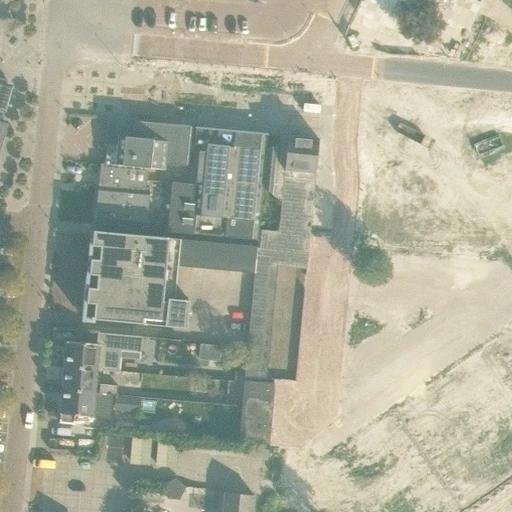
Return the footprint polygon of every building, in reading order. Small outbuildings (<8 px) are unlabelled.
[(110,121),(106,164),(149,169),(165,170),(165,165),(191,168),(195,129),(195,128),(193,128),(193,129),(183,128),(161,126),(131,123),(130,122),(127,122),(110,121)] [(166,183),(161,232),(258,242),(259,230),(263,189),(267,150),(268,135),(195,128),(195,129),(191,168),(190,186),(166,183)] [(257,248),(257,251),(308,256),(319,143),(319,139),(279,136),(278,144),(267,150),(263,189),(282,203),(279,232),(259,230),(258,242),(257,248)] [(97,184),(93,226),(145,231),(150,189),(147,189),(149,169),(106,164),(104,164),(102,185),(97,184)] [(410,166),(377,186),(431,280),(465,260),(410,166)] [(91,232),(83,320),(187,330),(190,302),(175,301),(178,267),(255,274),(257,251),(257,248),(91,232)] [(66,344),(64,368),(96,371),(118,373),(119,357),(120,351),(141,353),(143,338),(98,334),(96,346),(66,344)] [(201,345),(200,360),(220,362),(222,347),(201,345)] [(64,368),(62,392),(112,396),(113,396),(117,396),(118,388),(95,386),(96,371),(64,368)] [(471,370),(449,385),(462,405),(485,389),(479,380),(471,370)] [(494,370),(486,375),(493,384),(500,378),(494,370)] [(486,375),(479,380),(485,389),(493,384),(486,375)] [(210,399),(218,395),(212,382),(204,386),(210,399)] [(274,385),(244,382),(242,407),(272,410),(274,385)] [(449,385),(426,401),(433,412),(439,420),(462,405),(449,385)] [(485,389),(462,405),(475,423),(498,408),(485,389)] [(62,392),(59,424),(74,426),(74,419),(92,420),(110,422),(112,396),(62,392)] [(115,411),(139,413),(141,399),(116,397),(115,411)] [(462,405),(439,420),(452,439),(475,423),(462,405)] [(272,410),(242,407),(240,421),(270,424),(272,410)] [(498,408),(475,423),(488,442),(511,426),(498,408)] [(433,412),(426,417),(432,426),(439,420),(433,412)] [(426,417),(418,423),(424,431),(432,426),(426,417)] [(240,421),(238,444),(268,447),(270,424),(240,421)] [(475,423),(452,439),(465,458),(488,442),(475,423)] [(511,427),(511,426),(488,442),(502,461),(511,453),(511,427)] [(375,437),(352,453),(366,472),(389,456),(383,447),(375,437)] [(398,437),(390,442),(396,451),(404,445),(398,437)] [(390,442),(383,447),(389,456),(396,451),(390,442)] [(488,442),(465,458),(471,466),(479,477),(502,461),(488,442)] [(352,453),(330,468),(337,479),(343,487),(366,472),(352,453)] [(389,456),(366,472),(379,491),(402,475),(389,456)] [(465,458),(458,463),(464,472),(471,466),(465,458)] [(124,462),(120,505),(151,508),(151,509),(152,509),(156,465),(124,462)] [(458,463),(450,469),(456,477),(464,472),(458,463)] [(156,465),(152,509),(181,511),(184,467),(156,465)] [(50,467),(48,496),(91,500),(93,471),(50,467)] [(184,467),(181,511),(182,511),(182,510),(204,511),(209,511),(213,469),(184,467)] [(213,469),(209,511),(236,511),(237,508),(238,500),(238,492),(239,485),(240,476),(240,471),(213,469)] [(366,472),(343,487),(343,488),(356,506),(379,491),(366,472)] [(402,475),(379,491),(392,509),(415,493),(402,475)] [(240,476),(239,485),(251,486),(251,477),(240,476)] [(254,511),(255,509),(255,501),(256,494),(257,486),(257,478),(251,477),(251,486),(250,493),(249,501),(249,509),(248,511),(254,511)] [(257,478),(257,486),(269,487),(270,479),(257,478)] [(337,479),(329,484),(335,493),(343,488),(343,487),(337,479)] [(430,483),(422,488),(428,497),(436,491),(430,483)] [(329,484),(322,490),(328,498),(335,493),(329,484)] [(239,485),(238,492),(250,493),(251,486),(239,485)] [(257,486),(256,494),(268,495),(269,487),(257,486)] [(422,488),(415,494),(421,502),(428,497),(422,488)] [(379,491),(356,506),(360,511),(388,511),(392,509),(379,491)] [(238,492),(238,500),(249,501),(250,493),(238,492)] [(415,493),(392,509),(393,511),(427,511),(421,502),(415,494),(415,493)] [(256,494),(255,501),(268,502),(268,495),(256,494)] [(48,496),(46,511),(89,511),(91,500),(48,496)] [(238,500),(237,508),(249,509),(249,501),(238,500)] [(255,501),(255,509),(267,510),(268,502),(255,501)]
